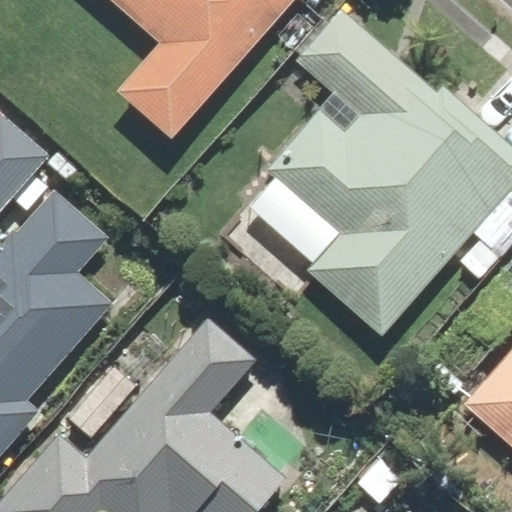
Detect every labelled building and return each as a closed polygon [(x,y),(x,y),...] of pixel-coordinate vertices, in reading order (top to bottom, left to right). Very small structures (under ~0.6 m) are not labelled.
[(90,0),(147,52),(102,101),(155,149),(291,0),(90,0)] [(449,267),(472,287),(511,239),(511,200),(502,192),(511,180),(511,167),(335,17),(291,69),(327,100),(259,180),(333,243),(299,282),(379,350),(449,267)] [(0,450),(31,417),(16,403),(105,309),(74,279),(105,247),(52,197),(0,251),(0,450)] [(251,511),(275,483),(203,425),(251,365),(200,324),(88,465),(51,435),(0,498),(0,511),(251,511)] [(511,349),(458,411),(511,458),(511,349)]
